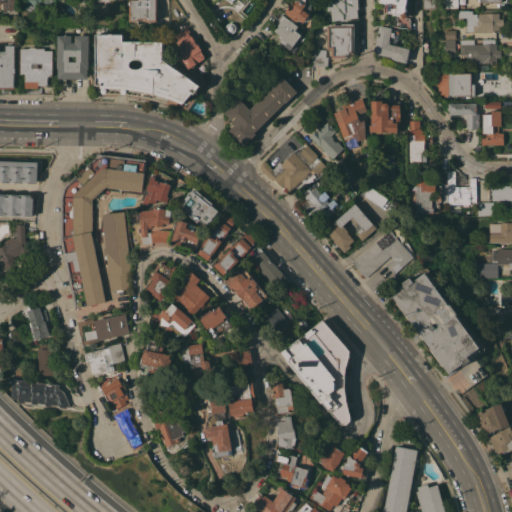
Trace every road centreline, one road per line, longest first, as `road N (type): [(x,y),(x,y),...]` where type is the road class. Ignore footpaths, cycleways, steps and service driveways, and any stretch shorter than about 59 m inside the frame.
road 1 (residential): [(269,349),(202,272),(160,254),(145,264),(136,391),(180,482),(202,498),(231,503)]
road 2 (residential): [(228,180),(323,81),(366,68),(408,83),(478,163),(511,169)]
road 3 (residential): [(114,447),(66,315),(47,219),(74,124)]
road 4 (residential): [(376,338),(360,370),(361,424),(345,437),(321,426),(269,349)]
road 5 (secondary): [(376,338),(228,180)]
road 6 (residential): [(231,503),(268,471),(269,349)]
road 7 (residential): [(200,157),(217,63),(215,42),(191,0)]
road 8 (motorway): [(114,511),(0,401)]
road 9 (residential): [(415,387),(387,432),(364,511)]
road 10 (motorway): [(97,511),(0,428)]
